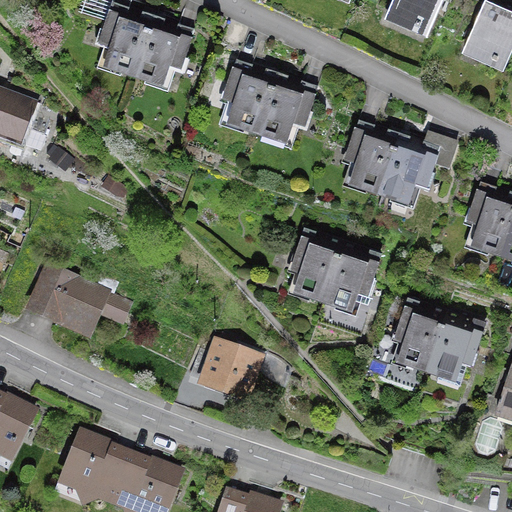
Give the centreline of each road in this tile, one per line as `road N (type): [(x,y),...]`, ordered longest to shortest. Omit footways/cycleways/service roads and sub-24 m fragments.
road 1 (residential): [(431,511),(207,440),(0,349)]
road 2 (residential): [(511,139),(221,0)]
